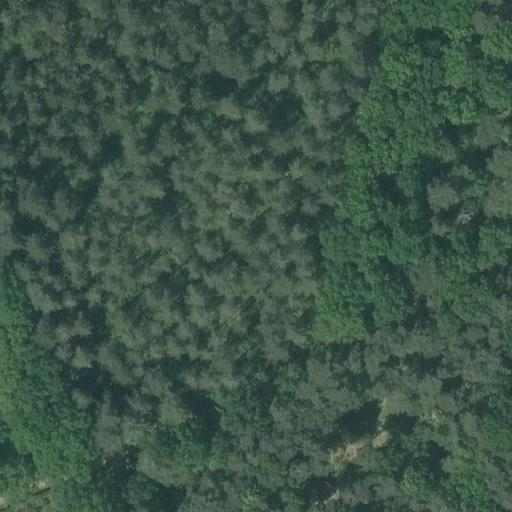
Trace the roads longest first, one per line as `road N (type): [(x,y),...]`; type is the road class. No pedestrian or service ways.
road 1 (track): [(90,455),(511,253)]
road 2 (track): [(0,259),(90,455)]
